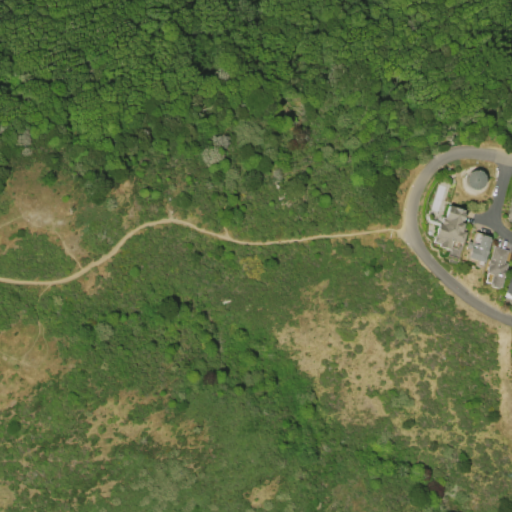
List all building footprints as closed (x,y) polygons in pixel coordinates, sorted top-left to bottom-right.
[(463,179),(472,192),(486,181),(476,168),(463,179)] [(464,231),(461,242),(452,240),(452,241),(451,240),(449,249),(438,246),(439,243),(432,241),(438,222),(439,223),(441,216),(443,216),(447,204),(457,207),(459,199),(464,201),(461,212),(463,213),(461,220),(459,220),(458,221),(462,222),(460,230),(464,231)] [(481,262),(466,257),(469,247),(465,246),(466,241),(475,244),(478,235),(479,236),(480,234),(488,237),(487,238),(488,239),(481,262)] [(492,246),(505,250),(501,262),(504,263),(502,270),(503,270),(497,287),(496,287),(496,288),(487,285),(488,284),(486,283),(489,275),(483,273),(485,266),(484,266),(487,258),(488,258),(492,246)] [(511,295),(509,295),(509,294),(504,292),(503,291),(511,260),(511,295)]
